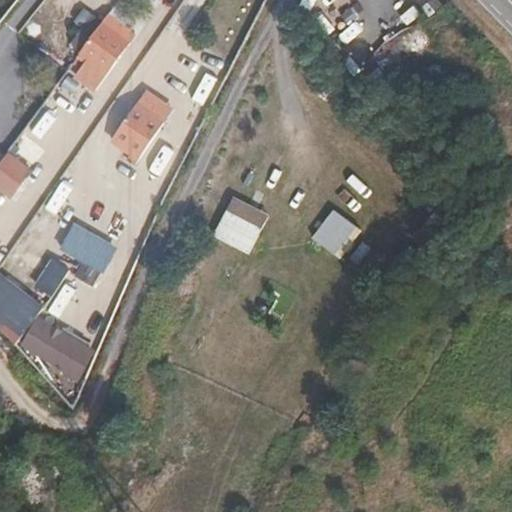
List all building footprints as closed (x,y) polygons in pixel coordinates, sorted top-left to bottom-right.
[(104,17),(115,0),(90,0),(87,4),(104,17)] [(336,0),(300,0),(298,2),(325,33),(348,13),(336,0)] [(101,30),(73,69),(100,89),(128,51),(101,30)] [(56,92),(0,52),(0,87),(39,115),(56,92)] [(142,167),(182,114),(149,89),(109,142),(142,167)] [(7,153),(0,163),(0,191),(10,198),(31,170),(7,153)] [(234,197),(216,238),(253,255),(271,214),(234,197)] [(341,261),(364,232),(337,210),(314,238),(341,261)] [(115,213),(107,231),(122,237),(130,220),(115,213)] [(106,273),(119,245),(72,224),(60,252),(106,273)] [(362,239),(347,255),(359,266),(374,250),(362,239)] [(35,251),(21,276),(56,296),(70,270),(35,251)] [(4,271),(0,273),(0,327),(13,341),(43,313),(4,271)] [(63,286),(53,303),(64,310),(74,293),(63,286)] [(37,316),(20,348),(82,381),(100,349),(37,316)]
